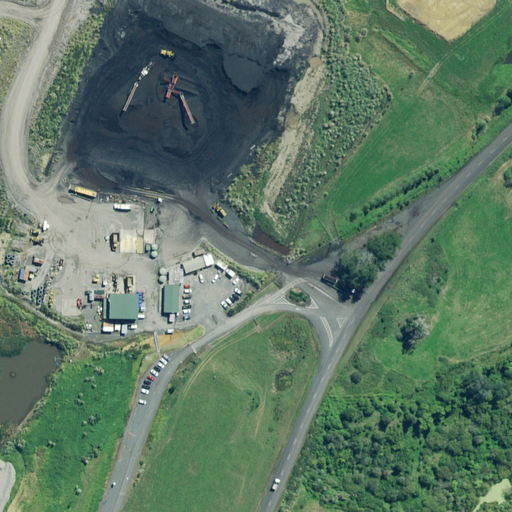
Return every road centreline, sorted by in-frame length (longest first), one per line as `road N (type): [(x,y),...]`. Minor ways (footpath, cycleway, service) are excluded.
road 1 (unclassified): [(110,181),(365,298)]
road 2 (unclassified): [(267,511),(328,363),(365,298)]
road 3 (unclassified): [(365,298),(437,206),(511,131)]
